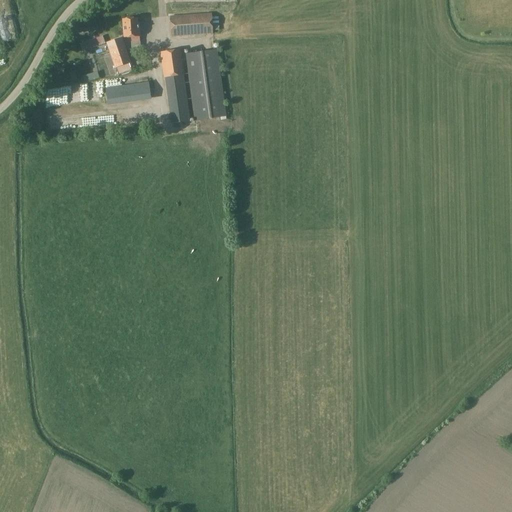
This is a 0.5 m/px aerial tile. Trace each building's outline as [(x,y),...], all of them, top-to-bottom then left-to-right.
[(0,12),(5,36),(19,33),(11,0),(0,0),(1,2),(5,1),(7,9),(0,10),(0,12)] [(465,13),(465,29),(492,28),(496,20),(496,23),(502,26),(506,16),(497,13),(506,13),(506,2),(506,0),(464,0),(464,11),(467,4),(472,6),(472,13),(465,13)] [(213,34),(212,16),(211,13),(169,17),(171,38),(213,34)] [(140,42),(139,37),(138,24),(137,24),(136,19),(122,20),(124,38),(131,37),(131,42),(140,42)] [(208,35),(197,36),(197,44),(208,43),(208,35)] [(102,36),(79,44),(82,52),(105,44),(102,36)] [(120,39),(112,42),(114,48),(109,49),(115,68),(128,63),(120,39)] [(180,50),(160,53),(163,79),(165,78),(183,75),(181,60),(180,55),(180,50)] [(217,50),(180,55),(181,60),(185,59),(194,121),(226,117),(217,50)] [(183,75),(165,78),(171,124),(189,122),(183,75)] [(148,83),(105,89),(107,103),(150,97),(148,83)]
